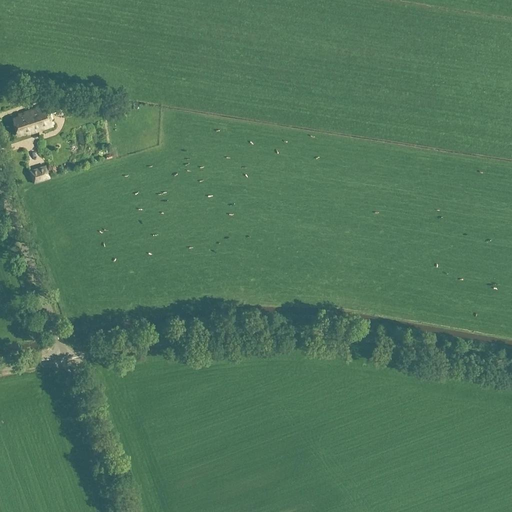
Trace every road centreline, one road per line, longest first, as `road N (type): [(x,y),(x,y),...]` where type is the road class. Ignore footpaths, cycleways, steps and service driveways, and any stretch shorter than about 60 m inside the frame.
road 1 (unclassified): [(68,353),(307,332),(511,365)]
road 2 (unclassified): [(68,353),(0,170)]
road 3 (unclassified): [(124,511),(68,353)]
